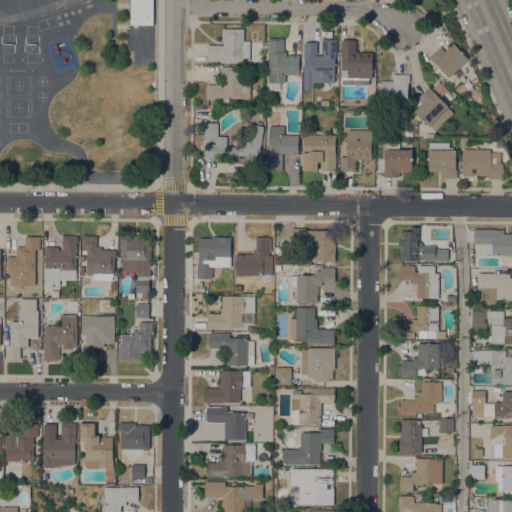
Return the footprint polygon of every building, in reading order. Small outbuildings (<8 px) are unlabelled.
[(130,0),(153,0),(153,24),(130,24),(130,0)] [(249,60),(242,60),(242,61),(220,61),(220,59),(207,59),(207,44),(219,44),(219,45),(223,45),(223,39),(222,39),(222,28),(244,29),(243,41),(249,41),(249,60)] [(299,60),(298,60),(298,74),(285,74),(285,82),(280,82),(280,90),(269,90),(269,57),(268,57),(268,38),(283,38),(283,51),(286,51),(286,56),(288,56),(288,54),(299,54),(299,60)] [(313,81),(313,88),(303,88),(303,71),(304,71),(304,56),(303,56),(304,41),(317,41),(316,53),(315,53),(315,55),(323,55),(323,53),(321,53),(321,39),(337,39),(336,53),(335,53),(335,58),(334,81),(313,81)] [(342,84),(342,78),(341,78),(341,58),(341,39),(356,39),(356,52),(372,52),(371,78),(369,78),(369,84),(342,84)] [(468,59),(448,77),(435,63),(431,59),(430,59),(428,57),(440,45),(444,50),(453,42),(468,59)] [(230,98),(230,102),(221,102),(221,99),(206,99),(206,84),(221,84),(221,86),(223,86),(223,77),(221,77),(220,66),(242,66),(242,85),(250,85),(250,98),(230,98)] [(409,74),(409,82),(408,82),(407,102),(400,102),(400,108),(380,107),(381,80),(393,80),(393,74),(409,74)] [(445,85),(442,89),(437,84),(441,81),(445,85)] [(466,89),(461,95),(454,89),(460,83),(466,89)] [(452,91),(449,95),(443,89),(446,85),(452,91)] [(448,106),(447,107),(453,112),(435,130),(430,125),(429,125),(422,119),(414,111),(423,102),(418,97),(429,86),(448,106)] [(217,155),(217,157),(204,157),(204,143),(215,143),(215,140),(204,140),(205,122),(218,122),(218,136),(227,136),(226,146),(243,146),(245,139),(250,139),(253,124),(264,126),(259,155),(217,155)] [(267,150),(269,150),(269,125),(284,125),(284,134),(298,135),(298,154),(289,154),(289,153),(282,153),(282,170),(267,170),(267,150)] [(372,129),(371,158),(362,158),(362,160),(355,159),(355,171),(340,170),(340,156),(346,156),(347,129),(372,129)] [(335,134),(335,153),(336,153),(336,170),(320,170),(320,162),(317,162),(317,171),(303,171),(303,134),(335,134)] [(460,137),(468,137),(468,147),(460,146),(460,137)] [(383,176),(384,169),(385,149),(388,149),(388,139),(399,140),(399,149),(412,150),(411,172),(399,171),(399,176),(383,176)] [(429,171),(429,141),(449,141),(449,146),(452,146),(452,149),(455,149),(455,169),(457,169),(457,177),(440,177),(440,171),(429,171)] [(490,149),(490,152),(500,152),(500,163),(502,163),(502,178),(488,178),(488,175),(462,175),(462,148),(490,149)] [(314,261),(315,247),(305,247),(305,241),(292,241),(292,227),(305,227),(305,229),(336,230),(335,261),(314,261)] [(423,245),(435,245),(435,249),(447,249),(447,260),(435,260),(435,259),(419,258),(419,260),(401,260),(401,246),(398,246),(399,240),(403,240),(403,231),(410,231),(410,227),(419,227),(419,241),(420,241),(423,245)] [(504,229),(504,233),(511,233),(511,254),(492,254),(492,253),(485,253),(485,254),(474,254),(474,228),(504,229)] [(122,271),(122,243),(120,243),(120,237),(122,237),(122,234),(137,235),(137,237),(150,237),(150,278),(149,278),(148,297),(141,297),(141,292),(136,292),(136,278),(137,278),(137,271),(122,271)] [(45,252),(44,252),(44,246),(58,246),(58,250),(62,250),(62,235),(78,235),(78,241),(76,241),(76,279),(59,279),(59,285),(45,285),(45,252)] [(92,279),(92,273),(87,273),(87,252),(83,252),(83,250),(82,250),(82,235),(96,235),(96,246),(102,247),(102,249),(105,249),(105,250),(115,250),(115,256),(114,256),(114,273),(112,273),(112,279),(92,279)] [(35,285),(10,284),(10,274),(8,274),(8,272),(7,272),(7,261),(6,261),(6,256),(16,256),(16,246),(25,246),(25,236),(39,236),(39,248),(35,248),(35,258),(35,285)] [(211,238),(211,236),(218,236),(218,237),(230,237),(230,266),(211,266),(211,278),(197,278),(197,263),(199,263),(198,237),(211,238)] [(235,274),(235,253),(238,253),(252,254),(252,249),(255,249),(255,237),(262,236),(271,237),(271,251),(269,251),(269,255),(272,255),(272,275),(235,274)] [(438,297),(417,297),(417,283),(413,283),(413,279),(401,279),(401,265),(415,265),(414,271),(418,272),(418,265),(434,265),(434,273),(439,273),(438,297)] [(296,302),(296,285),(289,285),(290,275),(296,275),(296,274),(311,274),(311,273),(315,273),(315,267),(320,268),(320,267),(335,267),(335,282),(322,282),(322,285),(318,285),(317,302),(296,302)] [(510,273),(510,277),(511,277),(511,298),(489,298),(489,287),(477,287),(477,272),(510,273)] [(244,311),(244,312),(241,312),(241,326),(224,326),(224,327),(222,327),(222,328),(207,328),(208,313),(220,313),(221,308),(222,308),(222,295),(239,295),(239,294),(244,294),(244,296),(254,296),(254,311),(244,311)] [(148,303),(148,317),(136,317),(136,303),(148,303)] [(402,338),(402,323),(407,323),(413,323),(413,319),(416,319),(417,306),(438,306),(438,331),(446,331),(445,339),(418,338),(418,331),(414,331),(414,338),(402,338)] [(306,343),(306,338),(288,338),(288,318),(296,318),(296,307),(315,307),(314,318),(317,318),(317,328),(334,329),(334,343),(306,343)] [(511,314),(511,313),(511,315),(502,315),(502,317),(511,317),(511,316),(511,343),(490,343),(490,341),(488,341),(488,336),(491,336),(491,333),(489,333),(489,330),(491,330),(491,327),(486,327),(486,329),(471,328),(471,308),(502,308),(502,307),(511,307),(511,314)] [(10,322),(18,322),(18,310),(38,310),(38,330),(39,330),(39,338),(29,338),(29,348),(21,347),(20,359),(5,359),(5,351),(6,351),(6,344),(10,344),(10,322)] [(86,322),(97,322),(97,311),(112,311),(112,322),(114,322),(114,333),(114,338),(112,338),(105,338),(105,348),(95,348),(95,358),(81,358),(81,345),(86,345),(86,322)] [(58,359),(43,359),(43,351),(44,351),(45,324),(60,324),(60,314),(77,314),(77,346),(72,346),(72,348),(62,347),(63,344),(57,344),(57,345),(58,345),(58,359)] [(119,361),(119,342),(121,343),(121,334),(129,334),(129,333),(132,333),(132,330),(138,330),(138,321),(152,321),(152,333),(150,333),(150,352),(138,351),(137,361),(119,361)] [(229,332),(229,337),(248,337),(248,340),(254,340),(254,365),(244,365),(240,365),(240,364),(234,364),(234,365),(230,365),(230,364),(226,364),(227,347),(209,347),(209,332),(229,332)] [(439,368),(426,368),(426,375),(417,374),(418,368),(415,368),(415,376),(400,376),(400,360),(413,360),(413,356),(417,356),(418,343),(439,343),(439,368)] [(335,347),(334,369),(332,369),(332,378),(329,377),(329,381),(315,380),(315,376),(307,376),(307,373),(301,373),(301,348),(308,349),(308,347),(335,347)] [(505,349),(505,356),(511,356),(511,383),(502,383),(502,364),(491,364),(491,363),(472,363),(472,349),(505,349)] [(291,384),(274,384),(275,366),(291,366),(291,384)] [(239,401),(222,400),(222,402),(205,402),(205,387),(219,387),(219,382),(220,382),(220,369),(239,370),(239,369),(242,369),(242,370),(250,370),(250,386),(242,386),(242,387),(240,387),(239,401)] [(400,414),(400,399),(414,400),(414,395),(416,395),(416,391),(421,391),(421,380),(441,381),(441,402),(434,402),(433,412),(415,411),(415,414),(400,414)] [(334,387),(334,403),(323,403),(323,402),(321,402),(321,414),(320,414),(320,421),(320,423),(291,423),(291,398),(293,398),(293,393),(296,393),(296,390),(300,390),(300,393),(310,393),(310,387),(334,387)] [(472,390),(485,390),(485,403),(494,403),(494,402),(502,402),(502,391),(511,391),(511,417),(503,417),(494,417),(494,416),(484,416),(484,415),(472,415),(472,404),(472,390)] [(245,439),(223,439),(224,422),(206,422),(206,406),(227,406),(227,411),(245,411),(245,439)] [(453,431),(439,431),(439,418),(453,418),(453,431)] [(404,452),(404,453),(399,453),(400,419),(417,419),(417,420),(420,420),(419,424),(422,424),(421,427),(428,427),(427,435),(422,435),(421,452),(404,452)] [(55,436),(54,422),(41,422),(42,437),(55,436)] [(43,436),(50,436),(50,438),(63,438),(63,436),(60,436),(61,422),(76,422),(76,436),(75,436),(74,467),(42,467),(43,436)] [(112,467),(99,467),(99,468),(85,468),(85,465),(81,465),(80,455),(86,455),(86,443),(84,443),(84,436),(80,436),(80,423),(95,422),(95,434),(100,434),(100,436),(112,436),(112,467)] [(149,449),(143,449),(143,448),(120,448),(120,429),(119,429),(119,422),(135,422),(135,424),(149,424),(149,449)] [(23,434),(23,423),(38,423),(38,429),(37,429),(37,436),(33,436),(33,459),(23,459),(23,460),(5,460),(5,450),(4,450),(5,428),(17,428),(17,433),(23,434)] [(490,437),(489,437),(489,427),(490,427),(490,425),(511,424),(511,457),(502,457),(502,456),(493,456),(493,444),(490,444),(490,437)] [(320,432),(320,428),(333,428),(333,442),(321,442),(321,451),(319,451),(319,463),(303,463),(282,463),(282,448),(298,448),(298,446),(300,446),(301,432),(320,432)] [(223,475),(223,477),(208,476),(208,462),(221,462),(221,457),(222,457),(223,444),(241,444),(245,444),(245,446),(244,460),(251,460),(250,476),(248,476),(223,475)] [(245,446),(254,446),(253,460),(251,460),(244,460),(245,446)] [(482,448),(482,456),(474,456),(474,448),(482,448)] [(442,483),(413,483),(413,490),(400,490),(400,475),(411,475),(411,471),(415,471),(416,458),(442,458),(442,483)] [(144,464),(144,477),(131,477),(132,464),(144,464)] [(151,476),(151,465),(143,464),(143,476),(151,476)] [(484,465),(484,479),(471,479),(471,464),(484,465)] [(511,465),(511,494),(511,490),(498,490),(498,480),(495,480),(495,465),(502,465),(511,465)] [(299,485),(290,485),(290,468),(334,468),(333,504),(298,503),(298,493),(299,485)] [(205,496),(205,481),(225,481),(225,485),(231,485),(231,481),(237,481),(237,485),(254,485),(254,483),(263,483),(263,499),(250,499),(250,509),(244,509),(244,511),(222,511),(222,509),(223,509),(223,506),(222,506),(222,496),(205,496)] [(102,511),(102,505),(103,506),(103,504),(104,504),(104,501),(103,501),(104,486),(138,487),(138,501),(126,500),(126,505),(121,504),(120,511),(102,511)] [(436,502),(436,503),(441,503),(441,511),(411,511),(411,510),(398,510),(399,495),(413,495),(413,502),(436,502)] [(511,511),(488,511),(488,499),(502,499),(502,500),(511,499),(511,511)]
